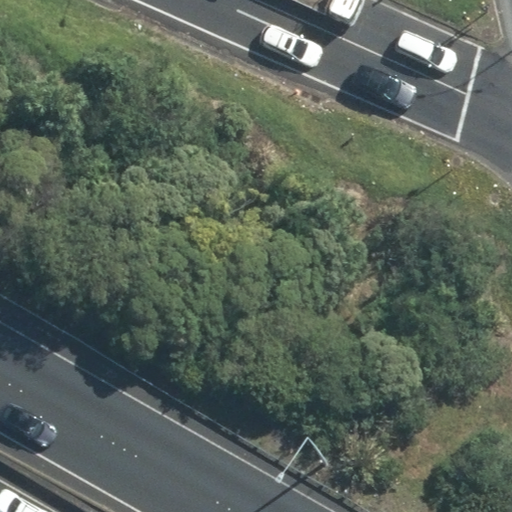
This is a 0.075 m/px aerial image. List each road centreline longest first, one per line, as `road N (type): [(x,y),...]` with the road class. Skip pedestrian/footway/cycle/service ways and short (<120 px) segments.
road 1 (motorway): [(258,0),(511,113)]
road 2 (motorway): [(0,379),(232,511)]
